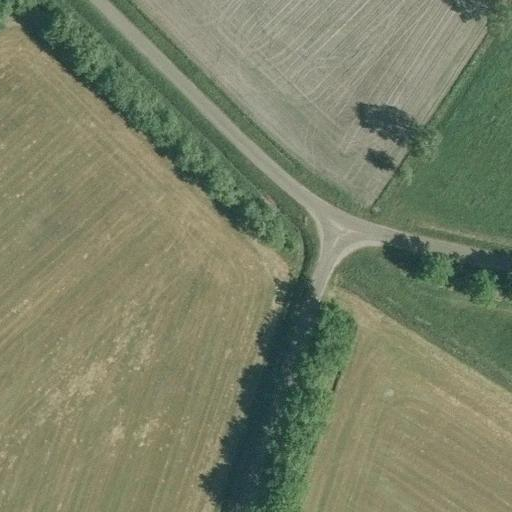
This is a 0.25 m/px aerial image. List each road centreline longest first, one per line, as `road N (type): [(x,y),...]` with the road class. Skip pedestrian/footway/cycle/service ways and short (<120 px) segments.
road 1 (unclassified): [(341,229),(96,0)]
road 2 (unclassified): [(240,511),(341,229)]
road 3 (unclassified): [(511,268),(341,229)]
